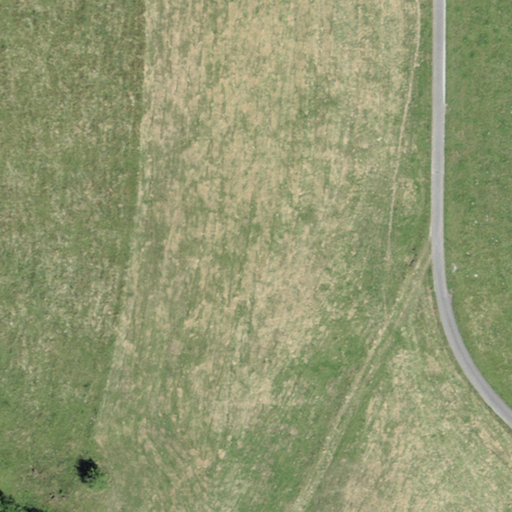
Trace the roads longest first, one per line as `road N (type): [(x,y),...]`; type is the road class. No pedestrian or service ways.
road 1 (unclassified): [(439,0),(435,253),(460,350),(511,409)]
road 2 (track): [(435,253),(308,511)]
